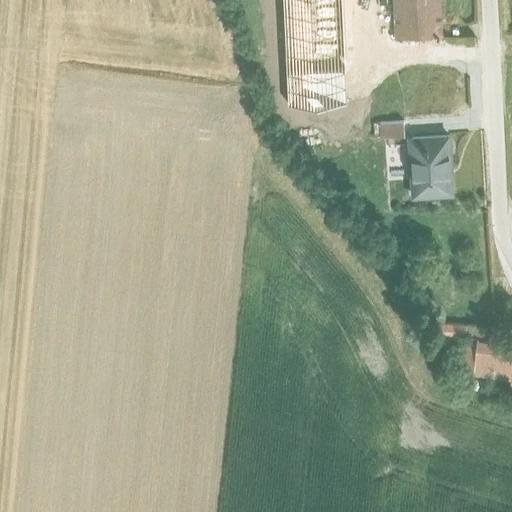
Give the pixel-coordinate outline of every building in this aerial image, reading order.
[(440,0),(394,0),(396,37),(443,35),(440,0)] [(275,35),(277,7),(260,6),(259,34),(275,35)] [(466,21),(445,22),(446,33),(466,33),(466,21)] [(315,59),(315,86),(331,86),(331,59),(315,59)] [(369,72),(367,109),(406,112),(408,74),(369,72)] [(341,112),(329,116),(334,131),(345,127),(341,112)] [(405,120),(380,122),(381,137),(405,135),(405,120)] [(449,134),(408,137),(411,195),(453,192),(449,134)] [(431,317),(430,332),(466,334),(467,320),(431,317)] [(471,324),(465,367),(474,368),(473,373),(511,379),(511,378),(511,340),(489,337),(491,326),(471,324)]
